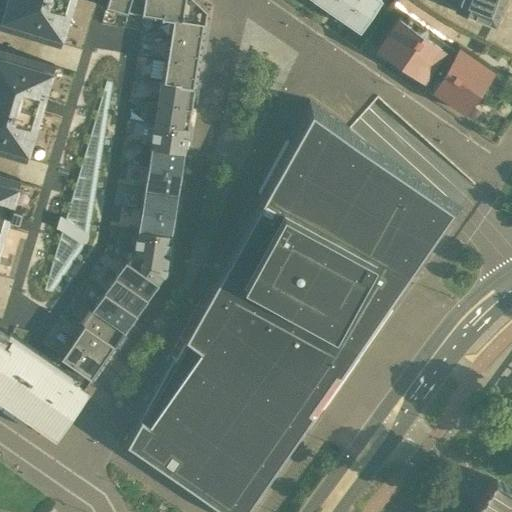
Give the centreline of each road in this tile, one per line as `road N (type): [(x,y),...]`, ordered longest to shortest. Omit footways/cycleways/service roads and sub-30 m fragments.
road 1 (tertiary): [(410,383),(306,511)]
road 2 (tertiary): [(339,511),(398,434),(410,383)]
road 3 (tertiary): [(410,383),(511,282)]
